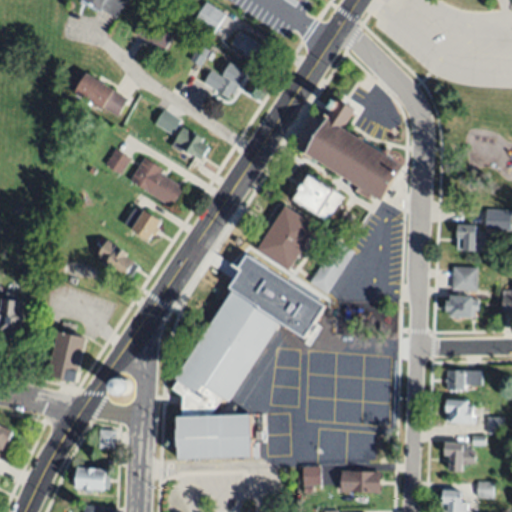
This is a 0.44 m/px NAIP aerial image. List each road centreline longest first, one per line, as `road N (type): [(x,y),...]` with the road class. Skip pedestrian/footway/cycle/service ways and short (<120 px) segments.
road 1 (residential): [(410,511),(422,132),(411,98),(337,30)]
road 2 (residential): [(357,0),(134,338)]
road 3 (residential): [(134,338),(62,436),(25,511)]
road 4 (residential): [(134,338),(141,373),(137,511)]
road 5 (residential): [(0,394),(141,434)]
